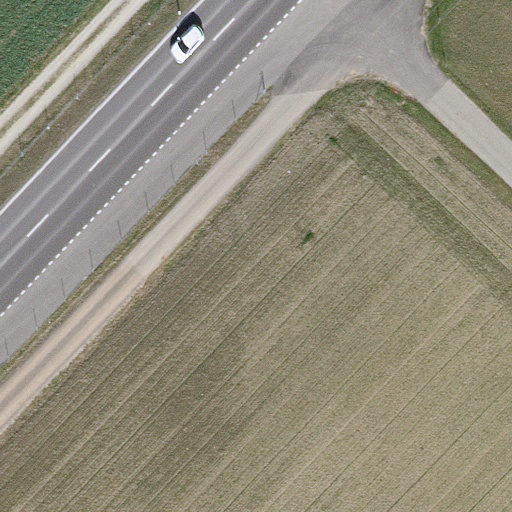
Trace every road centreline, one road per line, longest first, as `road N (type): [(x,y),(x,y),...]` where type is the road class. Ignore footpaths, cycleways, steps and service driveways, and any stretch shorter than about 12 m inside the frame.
road 1 (track): [(366,39),(0,418)]
road 2 (primary): [(0,294),(263,0)]
road 3 (unclassified): [(511,175),(366,39)]
road 4 (track): [(127,0),(0,134)]
